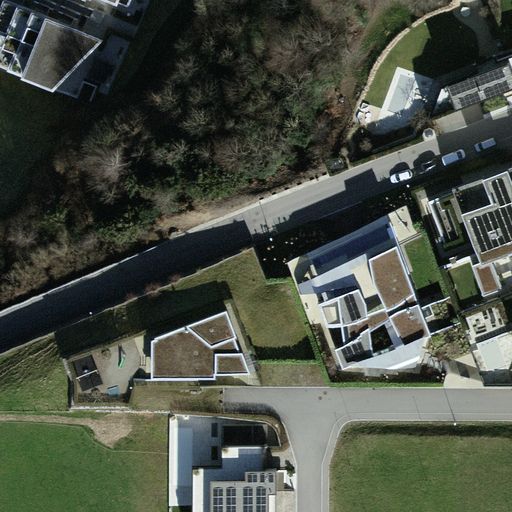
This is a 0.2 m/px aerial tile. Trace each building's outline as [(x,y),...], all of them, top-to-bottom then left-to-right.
[(115,35),(31,0),(0,0),(0,66),(50,92),(115,35)] [(130,0),(66,0),(121,23),(130,0)] [(511,88),(511,54),(506,56),(504,50),(483,63),(485,69),(440,87),(429,119),(511,88)] [(423,117),(432,76),(396,68),(386,108),(423,117)] [(511,163),(453,184),(482,264),(511,253),(511,163)] [(431,324),(396,245),(299,279),(337,364),(416,368),(431,324)] [(251,375),(227,311),(152,339),(149,375),(251,375)] [(192,465),(191,511),(276,511),(276,468),(267,468),(267,444),(221,444),(221,465),(192,465)]
